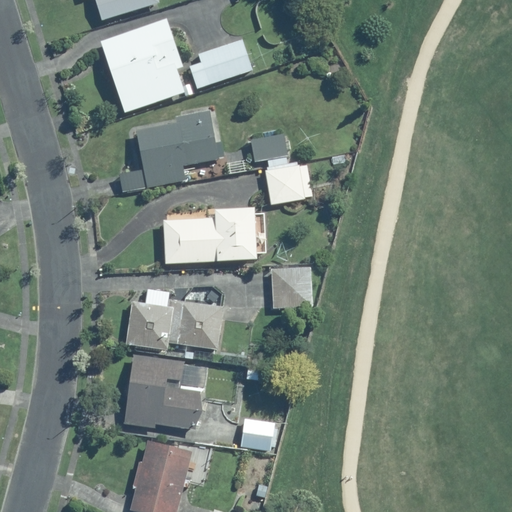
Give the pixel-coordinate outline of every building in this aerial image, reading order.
[(97,0),(105,22),(162,3),(161,0),(97,0)] [(102,41),(103,44),(126,113),(186,93),(178,69),(184,67),(168,18),(102,41)] [(192,65),(199,89),(255,72),(245,38),(199,52),(203,62),(192,65)] [(124,193),(186,178),(184,168),(222,159),(211,111),(179,119),(180,123),(137,133),(146,169),(119,175),(122,187),(124,193)] [(264,169),(272,206),(316,197),(308,160),(290,164),(284,135),(252,142),(257,162),(269,159),(271,168),(264,169)] [(167,263),(171,263),(259,261),(258,254),(267,253),(266,215),(257,215),(257,208),(217,209),(218,219),(166,221),(167,263)] [(273,269),(275,308),(315,305),(313,266),(273,269)] [(132,300),(125,344),(170,351),(171,344),(220,351),(226,308),(170,299),(168,306),(132,300)] [(136,356),(135,363),(125,424),(152,428),(152,424),(197,431),(208,367),(136,356)] [(280,419),(244,419),(244,455),(279,456),(280,419)] [(132,510),(136,511),(139,511),(178,511),(194,449),(153,439),(147,462),(141,461),(134,485),(138,486),(132,510)]
